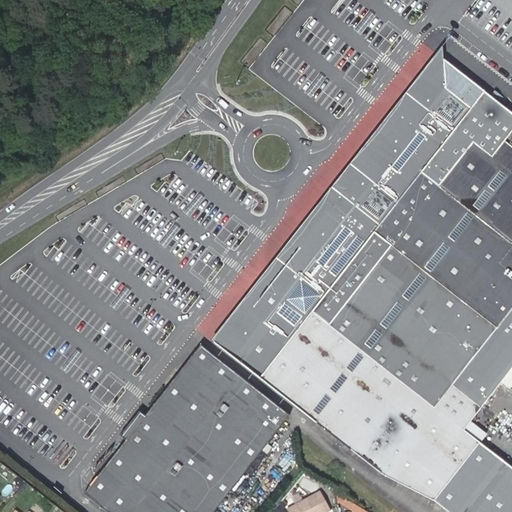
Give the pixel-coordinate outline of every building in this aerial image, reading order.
[(252,301),(253,307),(235,329),(233,332),(216,343),(384,475),(414,489),(447,507),(453,511),(511,511),(511,464),(483,441),(466,427),(471,420),(483,405),(502,381),(511,367),(511,111),(445,59),(415,98),(409,103),(397,112),(377,129),(368,142),(361,154),(355,168),(351,179),(347,184),(337,191),(326,200),(314,211),(306,222),(299,233),(292,246),(285,265),(281,270),(272,272),(264,276),(258,283),(254,290),(252,295),(252,301)] [(144,305),(140,301),(128,317),(132,321),(144,305)] [(293,415),(203,345),(148,416),(142,412),(124,436),(129,440),(87,493),(111,511),(217,511),(265,451),(270,444),(293,415)] [(96,368),(91,364),(79,380),(83,384),(96,368)] [(511,367),(502,381),(511,389),(511,367)] [(471,420),(466,427),(483,441),(489,434),(471,420)] [(265,451),(269,454),(274,448),(270,444),(265,451)] [(319,491),(291,506),(293,511),(326,511),(329,510),(319,491)]
